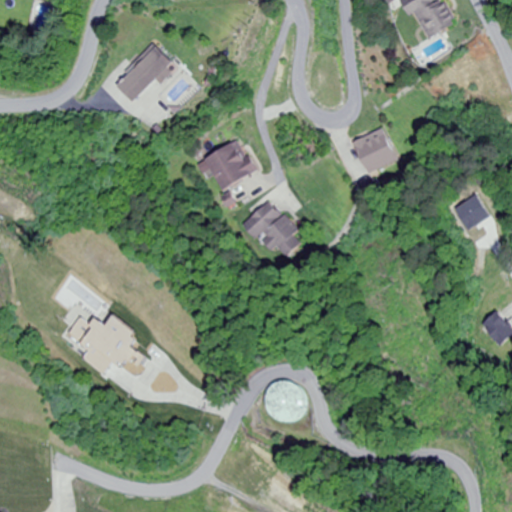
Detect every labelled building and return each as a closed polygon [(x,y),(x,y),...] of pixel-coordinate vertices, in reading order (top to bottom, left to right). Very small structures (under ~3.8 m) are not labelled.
[(430,39),(457,26),(444,0),(402,0),(411,17),(417,13),(430,39)] [(126,86),(142,103),(185,62),(168,45),(126,86)] [(359,140),(367,171),(402,161),(393,130),(359,140)] [(227,191),(266,171),(258,155),(250,159),(242,143),(211,159),(227,191)] [(307,231),(271,201),(247,229),(261,240),(265,235),(287,254),(307,231)] [(303,381),(274,390),(285,423),(313,414),(303,381)]
